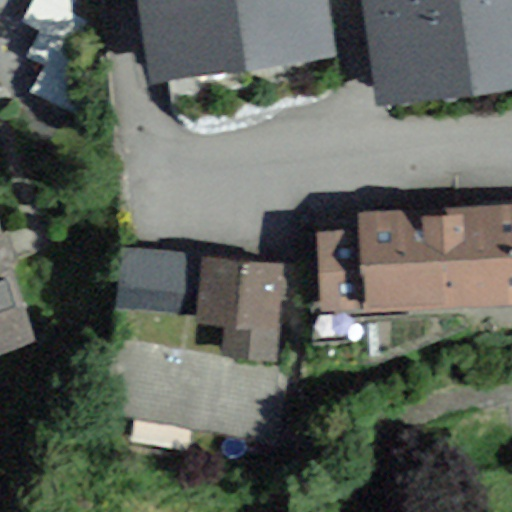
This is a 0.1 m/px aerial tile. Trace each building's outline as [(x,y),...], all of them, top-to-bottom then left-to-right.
[(327,0),(138,0),(151,79),(336,51),(327,0)] [(511,80),(511,0),(365,0),(379,99),(511,80)] [(0,357),(51,341),(0,189),(0,357)] [(511,312),(511,215),(352,222),(353,243),(319,245),(322,321),(511,312)] [(283,264),(124,252),(121,300),(209,307),(207,331),(277,336),(283,264)] [(283,368),(116,343),(108,395),(276,420),(283,368)]
